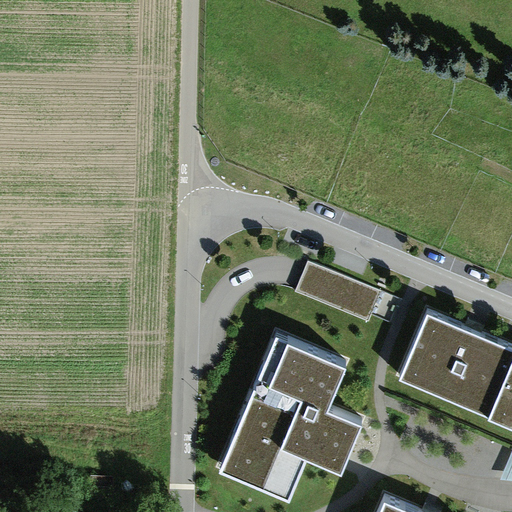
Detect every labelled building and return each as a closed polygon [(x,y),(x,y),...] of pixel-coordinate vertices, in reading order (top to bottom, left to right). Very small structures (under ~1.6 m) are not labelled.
[(381,292),(309,261),(296,291),(368,322),(381,292)] [(511,422),(511,346),(427,313),(401,378),(511,422)] [(348,358),(276,329),(221,463),(291,491),(308,450),(342,464),(363,415),(330,401),(348,358)] [(511,453),(501,479),(507,480),(511,480),(511,453)] [(436,511),(384,491),(375,511),(436,511)]
